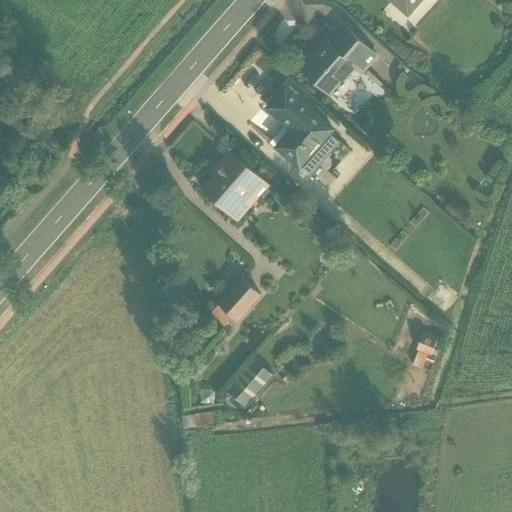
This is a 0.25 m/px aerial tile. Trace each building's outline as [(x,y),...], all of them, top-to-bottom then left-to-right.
[(393,0),(413,17),(427,0),(393,0)] [(342,102),(381,54),(342,22),(303,69),(342,102)] [(302,171),(340,131),(288,84),(268,106),(293,129),(276,147),(302,171)] [(0,150),(14,133),(0,121),(0,150)] [(242,221),(272,186),(232,152),(202,187),(242,221)] [(240,269),(211,301),(232,319),(260,287),(240,269)]
